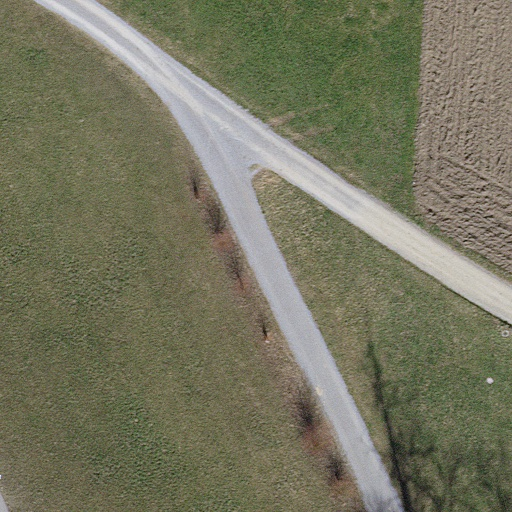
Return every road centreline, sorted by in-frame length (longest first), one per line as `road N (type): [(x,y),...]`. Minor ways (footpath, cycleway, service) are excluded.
road 1 (track): [(189,103),(385,511)]
road 2 (track): [(189,103),(511,298)]
road 3 (track): [(58,0),(123,42),(189,103)]
